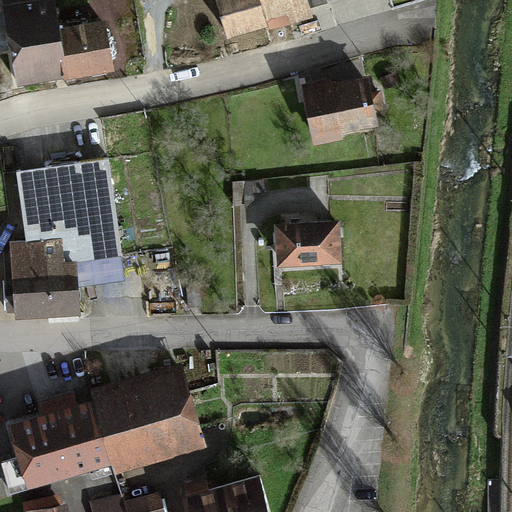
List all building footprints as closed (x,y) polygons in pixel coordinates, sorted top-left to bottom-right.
[(307,0),(226,0),(237,32),(311,10),(307,0)] [(10,8),(20,81),(64,75),(58,32),(54,2),(10,8)] [(104,25),(58,32),(64,75),(110,69),(104,25)] [(357,79),(309,91),(320,136),(368,125),(357,79)] [(104,164),(20,175),(29,242),(31,262),(75,256),(115,251),(104,164)] [(333,211),(272,214),(274,253),(313,251),(318,254),(324,256),(330,255),(335,250),(333,211)] [(29,242),(13,245),(16,315),(75,310),(75,256),(31,262),(29,242)] [(181,363),(10,418),(30,481),(77,466),(101,458),(117,453),(122,467),(206,440),(181,363)] [(118,511),(101,458),(77,466),(91,511),(118,511)] [(267,511),(258,478),(192,497),(196,511),(267,511)] [(161,511),(158,497),(128,504),(129,511),(161,511)]
